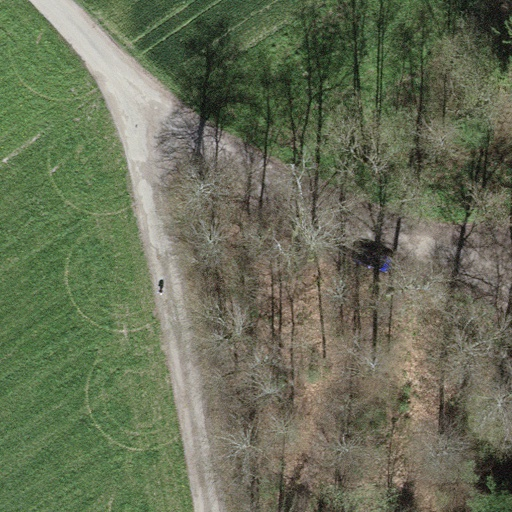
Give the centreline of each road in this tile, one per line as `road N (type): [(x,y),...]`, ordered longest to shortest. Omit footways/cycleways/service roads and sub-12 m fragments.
road 1 (track): [(215,511),(154,129),(61,0)]
road 2 (track): [(154,129),(386,233),(511,303)]
road 3 (track): [(386,233),(511,214)]
